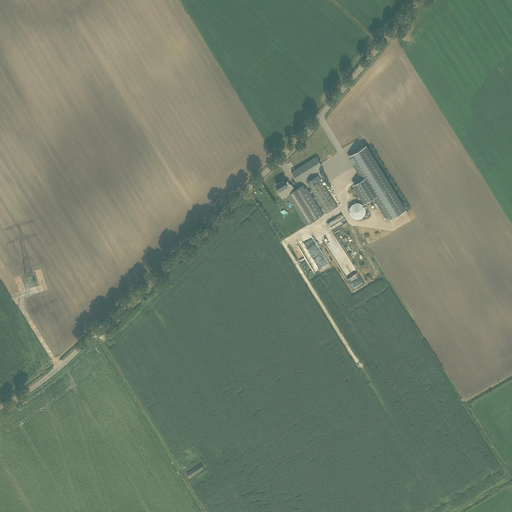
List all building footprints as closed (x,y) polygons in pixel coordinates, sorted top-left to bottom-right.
[(354,185),(365,203),(374,197),(388,220),(405,210),(366,146),(349,156),(363,179),(354,185)] [(295,178),(321,163),(316,156),(291,172),(295,178)] [(326,213),(337,206),(318,175),(307,182),(309,186),(308,187),(309,190),(311,189),(326,213)] [(306,225),(320,215),(323,214),(306,187),(305,188),(303,184),(302,185),(295,190),(291,183),(289,184),(287,181),(285,182),(283,180),(276,184),(280,191),(284,188),(287,194),(299,215),(305,225),(306,225)] [(357,219),(358,219),(359,219),(360,218),(361,218),(362,217),(363,217),(363,216),(364,216),(364,215),(365,214),(365,213),(365,212),(366,211),(366,210),(365,210),(365,209),(365,208),(365,207),(364,206),(363,205),(362,204),(361,203),(360,203),(359,203),(358,202),(357,202),(356,203),(355,203),(354,203),(353,204),(352,204),(352,205),(351,205),(351,206),(350,206),(350,207),(350,208),(349,208),(349,209),(349,210),(349,211),(349,212),(349,213),(350,214),(350,215),(351,215),(351,216),(352,217),(353,218),(354,218),(355,219),(356,219),(357,219)] [(343,216),(330,224),(334,230),(347,222),(343,216)] [(186,473),(190,478),(204,468),(200,463),(186,473)]
